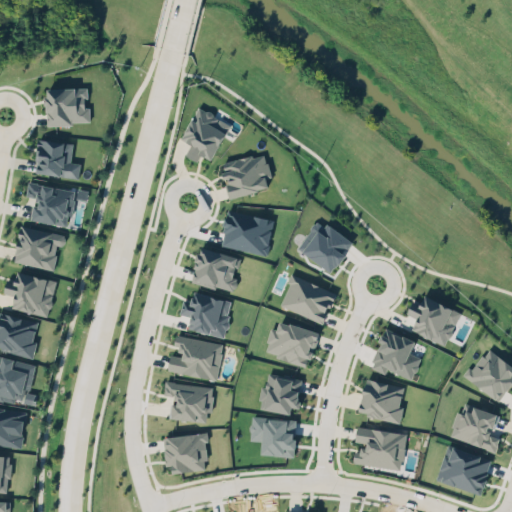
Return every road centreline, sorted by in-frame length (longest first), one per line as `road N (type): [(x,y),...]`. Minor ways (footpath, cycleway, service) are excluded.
road 1 (tertiary): [(67,511),(91,348),(167,58)]
road 2 (residential): [(141,508),(218,486),(316,482),(444,511)]
road 3 (residential): [(141,511),(125,406),(143,302),(173,220)]
road 4 (residential): [(316,482),(323,399),(360,302)]
road 5 (residential): [(186,181),(199,204),(192,216),(173,220),(159,195),(172,181),(186,181)]
